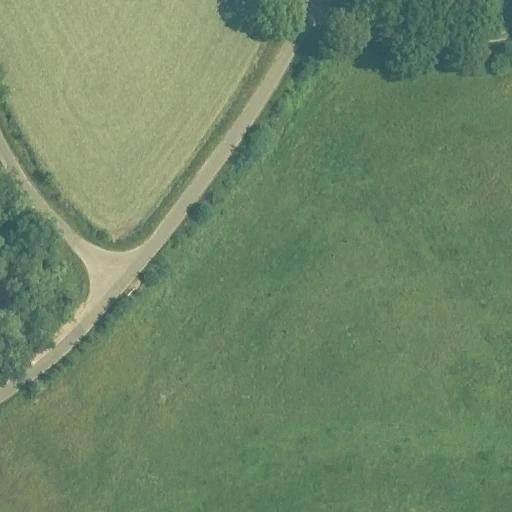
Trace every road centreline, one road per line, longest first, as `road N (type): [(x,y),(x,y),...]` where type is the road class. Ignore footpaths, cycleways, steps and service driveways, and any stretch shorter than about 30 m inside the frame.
road 1 (unclassified): [(122,280),(269,83),(311,0)]
road 2 (track): [(310,6),(398,34),(511,34)]
road 3 (unclassified): [(122,280),(46,213),(0,145)]
road 4 (unclassified): [(0,393),(37,369),(122,280)]
